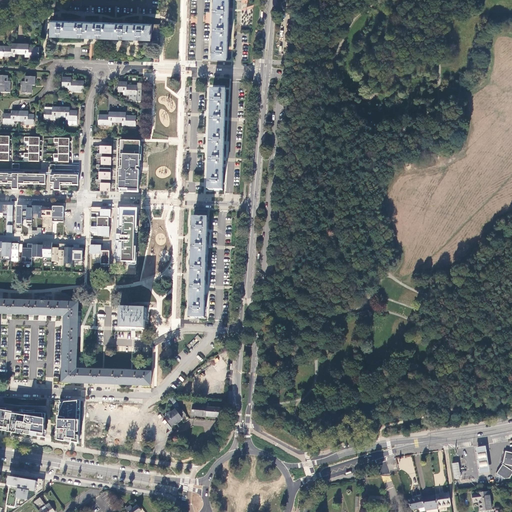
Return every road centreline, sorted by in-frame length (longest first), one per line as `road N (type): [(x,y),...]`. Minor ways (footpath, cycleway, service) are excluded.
road 1 (primary): [(0,453),(171,482)]
road 2 (residential): [(86,199),(253,206)]
road 3 (primary): [(440,440),(280,465)]
road 4 (residential): [(265,73),(108,71)]
road 5 (tertiary): [(265,73),(253,206)]
road 6 (residential): [(0,238),(86,240),(86,199)]
road 7 (tertiary): [(241,329),(231,454)]
road 8 (primary): [(320,473),(440,440)]
road 9 (tertiary): [(254,451),(246,425),(255,330)]
road 10 (residential): [(101,82),(89,101),(86,199)]
